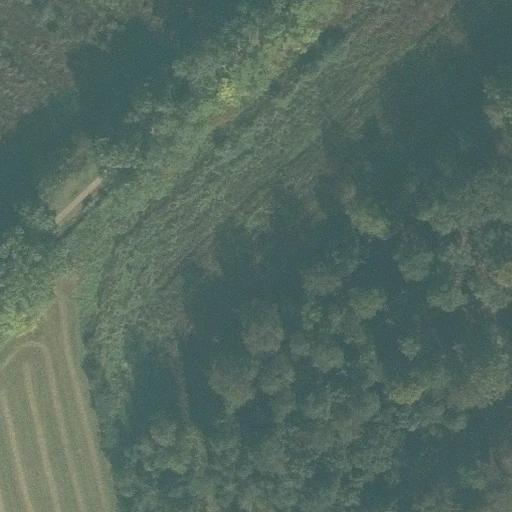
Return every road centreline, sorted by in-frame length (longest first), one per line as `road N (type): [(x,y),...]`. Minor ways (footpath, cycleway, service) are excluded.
road 1 (track): [(222,511),(199,431),(205,409),(511,112)]
road 2 (track): [(0,246),(260,0)]
